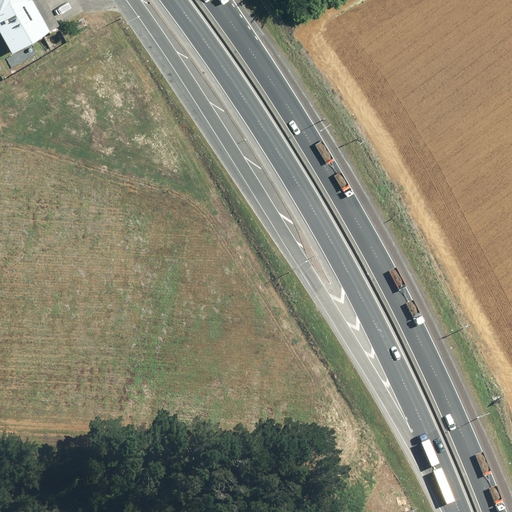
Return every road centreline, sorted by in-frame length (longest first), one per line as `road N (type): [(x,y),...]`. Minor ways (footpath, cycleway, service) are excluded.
road 1 (motorway): [(447,497),(131,0)]
road 2 (motorway): [(211,0),(305,139),(390,291),(489,511)]
road 3 (motorway): [(447,497),(397,374),(336,259),(172,0)]
